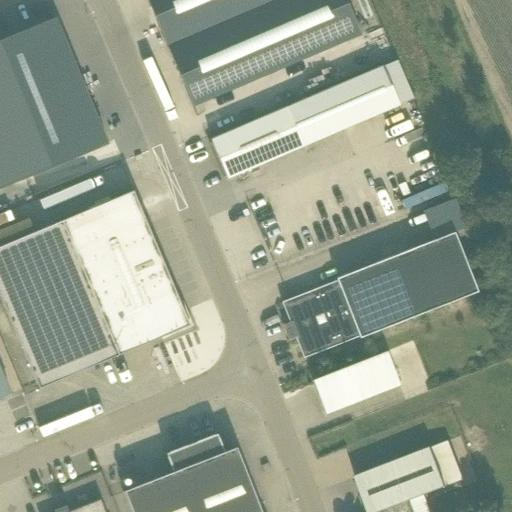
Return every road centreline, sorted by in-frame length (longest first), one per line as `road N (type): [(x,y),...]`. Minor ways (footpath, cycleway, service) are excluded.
road 1 (unclassified): [(256,365),(101,0)]
road 2 (unclassified): [(0,471),(256,365)]
road 3 (track): [(445,0),(511,155)]
road 4 (unclassified): [(313,511),(256,365)]
